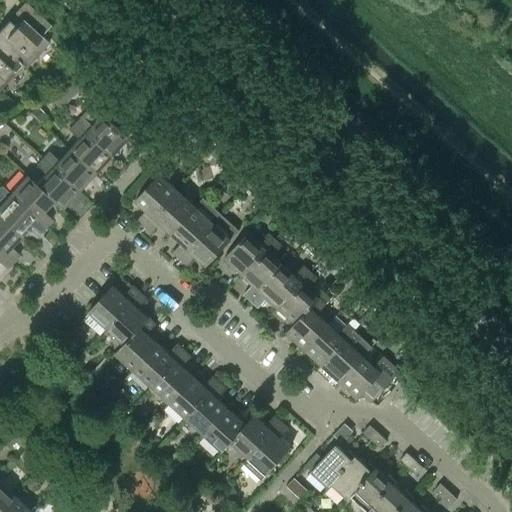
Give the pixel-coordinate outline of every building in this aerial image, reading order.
[(40,36),(33,29),(43,19),(24,1),(14,13),(20,19),(14,26),(7,20),(0,27),(0,45),(14,58),(21,51),(24,54),(41,36),(40,36)] [(43,19),(33,29),(40,36),(50,25),(43,19)] [(0,87),(21,65),(14,58),(0,45),(0,87)] [(55,97),(53,100),(62,109),(71,100),(61,91),(55,97)] [(37,107),(30,114),(39,123),(46,115),(37,107)] [(81,116),(74,123),(110,156),(127,138),(100,114),(90,125),(81,116)] [(195,122),(187,131),(199,141),(207,133),(195,122)] [(110,156),(74,123),(68,130),(77,139),(68,149),(94,174),(110,156)] [(221,142),(210,154),(217,161),(229,149),(221,142)] [(94,174),(68,149),(58,160),(48,151),(42,158),(78,191),(94,174)] [(78,191),(42,158),(36,165),(45,174),(35,184),(35,185),(52,200),(52,201),(61,209),(78,191)] [(227,170),(235,178),(246,165),(239,158),(227,170)] [(137,219),(144,226),(177,190),(159,173),(135,200),(146,210),(137,219)] [(256,174),(246,185),(254,192),(264,181),(256,174)] [(26,176),(9,194),(45,227),(51,220),(42,211),(52,201),(52,200),(35,185),(35,184),(26,176)] [(177,190),(144,226),(151,232),(160,222),(171,232),(195,206),(177,190)] [(45,227),(9,194),(0,203),(0,217),(19,235),(29,225),(39,233),(45,227)] [(279,196),(271,205),(276,210),(281,209),(287,204),(279,196)] [(180,258),(220,214),(202,197),(195,206),(171,232),(181,242),(173,252),(180,258)] [(298,213),(290,222),(297,227),(305,219),(298,213)] [(206,265),(230,239),(238,230),(220,214),(180,258),(187,264),(195,255),(206,265)] [(19,235),(0,217),(0,250),(13,262),(19,255),(10,246),(19,235)] [(223,258),(241,275),(274,239),(267,233),(259,242),(247,232),(223,258)] [(325,238),(317,247),(325,255),(334,246),(325,238)] [(250,301),(283,265),(272,255),(281,246),(274,239),(241,275),(252,284),(243,294),(250,301)] [(13,262),(0,250),(0,262),(6,269),(13,262)] [(277,308),(310,272),(303,265),(294,275),(283,265),(250,301),(257,307),(266,298),(277,308)] [(294,324),(319,297),(308,287),(316,278),(310,272),(277,308),(294,323),(294,324)] [(88,311),(107,327),(139,291),(133,285),(124,295),(113,284),(88,311)] [(107,327),(124,343),(124,344),(148,317),(138,307),(146,298),(139,291),(107,327)] [(324,292),(319,297),(325,304),(331,298),(324,292)] [(319,297),(294,324),(294,323),(285,333),(303,349),(328,323),(317,313),(325,304),(319,297)] [(395,302),(385,313),(395,321),(405,310),(395,302)] [(408,314),(397,326),(411,338),(422,326),(408,314)] [(124,344),(124,343),(115,353),(133,369),(157,343),(147,333),(155,323),(148,317),(124,344)] [(328,323),(303,349),(321,366),(354,330),(347,324),(338,333),(328,323)] [(339,382),(363,356),(372,346),(354,330),(321,366),(339,382)] [(157,343),(133,369),(151,385),(184,350),(177,343),(168,353),(157,343)] [(371,402),(399,371),(372,346),(363,356),(339,382),(357,398),(362,393),(371,402)] [(184,350),(151,385),(169,402),(193,375),(182,365),(191,356),(184,350)] [(193,375),(169,402),(186,418),(219,382),(212,376),(204,385),(193,375)] [(219,382),(186,418),(204,434),(228,408),(217,398),(226,388),(219,382)] [(228,408),(204,434),(222,451),(231,441),(230,441),(255,414),(248,408),(239,418),(228,408)] [(265,424),(255,414),(230,441),(231,441),(249,457),(281,421),(274,415),(265,424)] [(281,421),(249,457),(266,474),(290,447),(279,437),(288,428),(281,421)] [(369,424),(363,432),(371,439),(378,432),(369,424)] [(378,432),(371,439),(379,447),(386,440),(378,432)] [(329,488),(332,484),(331,483),(356,456),(348,449),(345,452),(336,444),(310,471),(329,488)] [(176,452),(169,459),(176,465),(182,458),(176,452)] [(406,452),(399,459),(409,468),(416,461),(406,452)] [(365,464),(356,456),(331,483),(332,484),(349,500),(352,496),(351,495),(376,468),(368,460),(365,464)] [(423,467),(416,461),(409,468),(416,475),(423,467)] [(385,476),(376,468),(351,495),(352,496),(368,511),(393,483),(394,484),(397,481),(388,473),(385,476)] [(0,483),(0,510),(14,496),(0,483)] [(402,492),(394,484),(393,483),(368,511),(369,511),(397,511),(410,499),(411,500),(414,496),(405,488),(402,492)] [(440,483),(433,490),(443,499),(449,492),(440,483)] [(449,492),(443,499),(450,506),(457,498),(449,492)] [(220,511),(199,494),(188,507),(193,511),(220,511)] [(30,511),(14,496),(0,510),(0,511),(30,511)] [(418,507),(411,500),(410,499),(397,511),(430,511),(431,511),(422,503),(418,507)]
